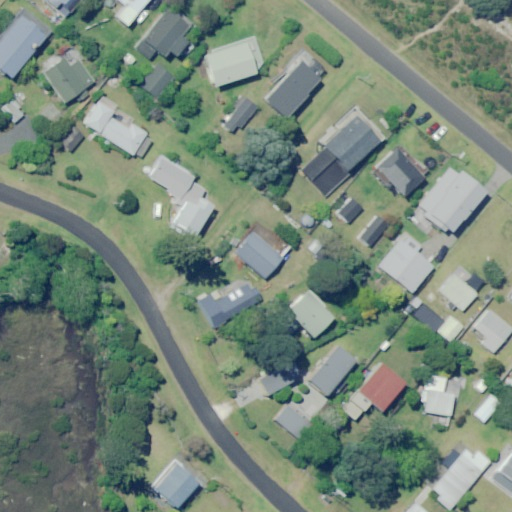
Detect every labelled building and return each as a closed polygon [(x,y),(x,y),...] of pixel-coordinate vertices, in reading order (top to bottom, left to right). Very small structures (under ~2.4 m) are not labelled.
[(75,0),(41,0),(51,8),(55,3),(65,11),(75,0)] [(145,0),(112,0),(121,7),(112,18),(122,27),(145,0)] [(46,31),(21,10),(0,35),(0,74),(6,79),(46,31)] [(185,27),(162,10),(133,48),(147,59),(152,52),(160,57),(164,51),(172,57),(183,42),(177,37),(185,27)] [(250,67),(239,35),(200,49),(212,81),(250,67)] [(91,82),(70,52),(40,74),(61,103),(91,82)] [(323,72),(302,53),(260,100),(281,119),(323,72)] [(170,77),(154,65),(138,86),(154,98),(170,77)] [(79,125),(130,158),(132,153),(141,159),(152,142),(110,114),(114,108),(97,97),(79,125)] [(255,108),(244,98),(221,126),(229,132),(235,126),(238,129),(255,108)] [(23,114),(10,99),(0,107),(0,111),(11,124),(23,114)] [(66,118),(54,104),(38,117),(49,131),(66,118)] [(378,138),(355,112),(318,147),(321,150),(299,171),(323,197),(344,177),(340,173),(378,138)] [(420,178),(394,148),(372,168),(399,198),(420,178)] [(146,179),(166,191),(164,194),(173,199),(170,203),(178,208),(168,225),(190,238),(208,207),(208,192),(189,180),(191,176),(158,157),(146,179)] [(360,209),(350,199),(336,213),(346,224),(360,209)] [(385,226),(375,217),(357,238),(367,247),(385,226)] [(262,279),(280,258),(262,243),(250,234),(232,255),(262,279)] [(431,267),(429,265),(397,240),(375,267),(409,294),(431,267)] [(474,295),(451,275),(437,292),(459,311),(474,295)] [(227,299),(225,296),(214,303),(224,320),(257,301),(249,286),(227,299)] [(329,318),(304,292),(283,313),(309,338),(329,318)] [(510,330),(486,310),(471,328),(484,339),(480,344),(491,353),(510,330)] [(460,327),(448,316),(434,332),(447,343),(460,327)] [(350,361),(332,347),(304,382),(322,396),(350,361)] [(400,384),(376,364),(338,410),(351,421),(365,404),(376,412),(400,384)] [(442,379),(425,376),(420,412),(448,417),(451,396),(440,394),(442,379)] [(481,379),(472,387),(479,395),(488,386),(481,379)] [(498,403),(489,395),(471,415),(481,423),(498,403)] [(308,421),(287,404),(274,421),(294,438),(308,421)] [(511,449),(489,481),(511,497),(511,449)] [(461,450),(429,489),(437,496),(434,500),(447,511),(488,462),(475,451),(470,457),(461,450)] [(195,480),(170,458),(148,482),(173,504),(195,480)] [(202,511),(210,502),(203,496),(191,511),(193,511),(202,511)] [(422,511),(412,503),(404,511),(422,511)]
